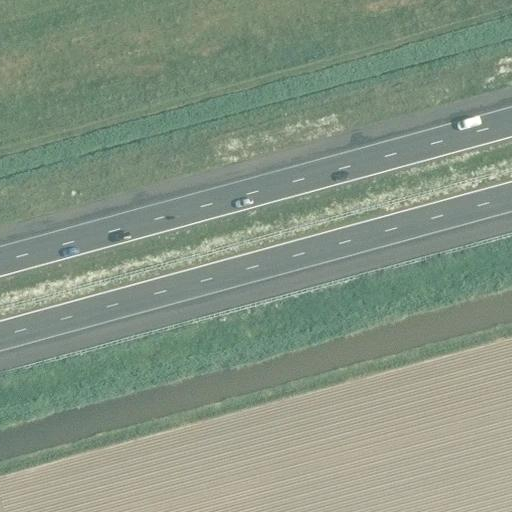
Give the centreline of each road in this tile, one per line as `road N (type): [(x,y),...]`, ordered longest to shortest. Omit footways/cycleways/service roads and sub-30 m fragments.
road 1 (motorway): [(0,332),(511,192)]
road 2 (motorway): [(511,117),(0,257)]
